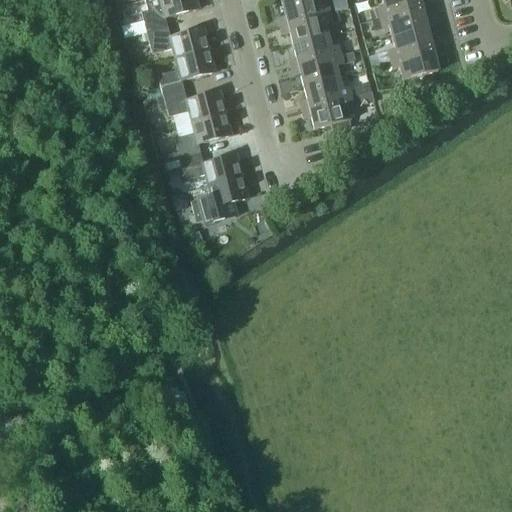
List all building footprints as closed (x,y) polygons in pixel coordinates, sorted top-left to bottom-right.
[(146,0),(145,1),(148,13),(140,15),(146,36),(166,30),(164,21),(197,12),(193,0),(146,0)] [(285,19),(277,20),(280,29),(321,18),(328,16),(326,7),(319,9),(316,0),(301,0),(281,5),(285,19)] [(369,14),(371,23),(427,9),(425,0),(418,2),(417,0),(380,0),(383,10),(369,14)] [(423,19),(430,17),(427,9),(371,23),(374,32),(388,29),(391,40),(426,31),(423,19)] [(321,18),(280,29),(282,37),(289,35),(292,48),(327,39),(324,27),(331,26),(328,16),(321,18)] [(171,51),(174,62),(208,53),(202,32),(169,40),(166,30),(146,36),(151,56),(171,51)] [(389,63),(438,50),(436,42),(429,44),(426,31),(391,40),(394,52),(387,54),(389,63)] [(295,60),(288,62),(290,70),(332,60),(339,58),(337,49),(330,50),(327,39),(292,48),(295,60)] [(438,50),(389,63),(392,72),(399,71),(402,83),(437,74),(433,60),(440,59),(438,50)] [(213,75),(208,53),(174,62),(177,73),(157,78),(160,90),(144,94),(146,103),(183,94),(180,84),(213,75)] [(345,57),(339,58),(342,68),(348,66),(354,64),(352,55),(345,57)] [(332,60),(290,70),(292,79),(299,77),(303,90),(337,81),(335,69),(342,68),(339,58),(332,60)] [(306,102),(299,104),(301,112),(350,100),(347,91),(345,79),(337,81),(303,90),(306,102)] [(359,97),(371,94),(368,83),(356,86),(359,97)] [(185,104),(183,94),(146,103),(148,112),(164,108),(168,120),(188,114),(190,125),(224,117),(219,95),(185,104)] [(371,95),(361,97),(364,106),(373,104),(371,95)] [(350,100),(301,112),(303,121),(310,119),(313,132),(330,128),(348,123),(345,111),(352,109),(350,100)] [(173,141),(179,162),(199,157),(197,147),(230,138),(224,117),(190,125),(193,136),(173,141)] [(348,123),(330,128),(330,129),(331,134),(350,129),(348,123)] [(202,167),(199,157),(179,162),(182,175),(184,183),(204,178),(207,189),(241,180),(235,158),(202,167)] [(246,202),(241,180),(207,189),(210,199),(190,204),(195,226),(203,224),(203,228),(231,220),(228,206),(246,202)] [(174,212),(188,209),(184,194),(170,198),(174,212)] [(195,254),(205,250),(198,234),(189,238),(195,254)]
